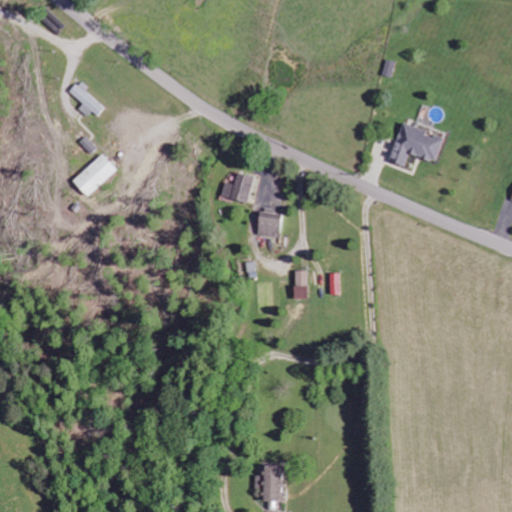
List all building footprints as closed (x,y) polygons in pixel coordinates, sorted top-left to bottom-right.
[(384,75),(393,77),(396,62),(387,60),(384,75)] [(106,108),(79,83),(71,91),(85,104),(81,108),(94,121),(106,108)] [(437,163),(446,139),(436,135),(405,124),(391,160),(407,166),(411,153),(437,163)] [(118,169),(109,159),(102,165),(102,166),(92,176),(88,172),(84,176),(96,189),(118,169)] [(236,185),(226,183),(223,197),(250,203),(255,177),(239,173),(236,185)] [(282,237),(283,214),(261,213),(259,236),(282,237)] [(310,271),(297,271),(296,299),(309,299),(310,271)] [(285,467),(266,466),(266,476),(258,476),(258,488),(265,488),(265,501),(284,502),(285,467)]
